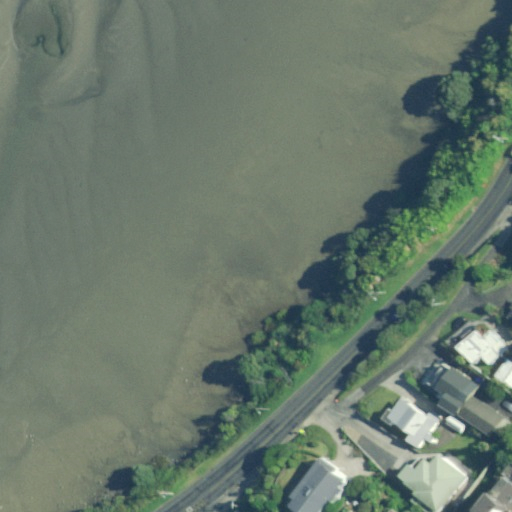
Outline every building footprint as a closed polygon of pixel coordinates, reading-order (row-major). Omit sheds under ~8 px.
[(489,337),(480,327),(470,336),(473,340),(464,347),(479,363),(487,356),(493,364),(511,348),(495,331),(489,337)] [(511,358),(498,375),(511,385),(511,358)] [(448,365),(435,383),(444,390),(440,395),(448,401),(446,404),(490,435),(493,431),(499,436),(511,420),(477,396),(486,385),(461,367),(457,371),(448,365)] [(428,416),(403,396),(385,418),(395,425),(398,421),(414,434),(409,439),(418,446),(441,417),(433,410),(428,416)] [(465,423),(451,415),(446,423),(459,432),(465,423)] [(441,511),(470,479),(442,455),(433,464),(428,459),(419,470),(413,464),(402,477),(418,490),(410,500),(423,511),(426,511),(432,506),(438,511),(441,511)] [(354,480),(329,460),(300,496),(303,499),(298,505),(306,511),(325,511),(336,499),(337,500),(354,480)] [(511,511),(511,480),(507,477),(479,510),(481,511),(511,511)]
